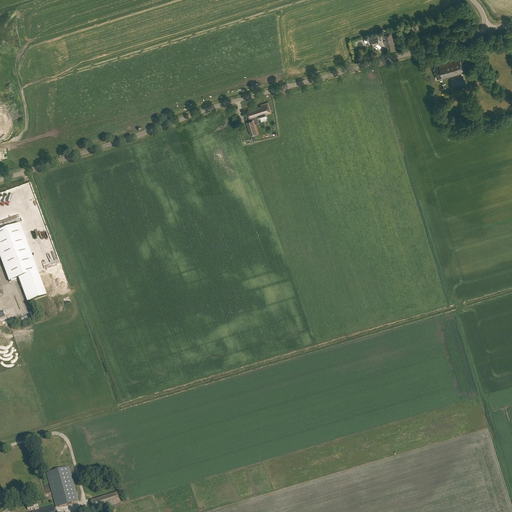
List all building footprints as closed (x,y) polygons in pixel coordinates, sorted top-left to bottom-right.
[(395,47),(391,33),(383,36),(386,48),(388,47),(388,49),(395,47)] [(369,44),(379,42),(382,41),(381,35),(378,36),(368,38),(369,41),(369,44)] [(464,74),(459,58),(438,64),(438,65),(434,66),(435,69),(433,69),(436,80),(442,78),(442,79),(461,74),(462,76),(450,79),(454,90),(463,88),(463,90),(467,89),(463,74),(464,74)] [(475,71),(482,69),(478,58),(472,59),(475,71)] [(249,120),(271,113),(268,103),(260,105),(261,107),(258,108),(257,106),(248,109),(248,111),(247,111),(249,120)] [(254,119),(246,122),(240,124),(241,128),(245,127),(246,132),(249,131),(251,136),(259,133),(255,124),(259,123),(258,118),(254,119)] [(27,302),(47,295),(20,224),(0,231),(0,256),(9,282),(19,279),(27,302)] [(69,467),(61,469),(46,473),(56,508),(78,501),(69,467)] [(93,511),(120,504),(117,493),(90,501),(93,511)] [(39,510),(37,503),(30,505),(30,506),(27,507),(28,510),(31,510),(31,511),(35,510),(35,511),(34,511),(55,511),(54,506),(39,510)]
